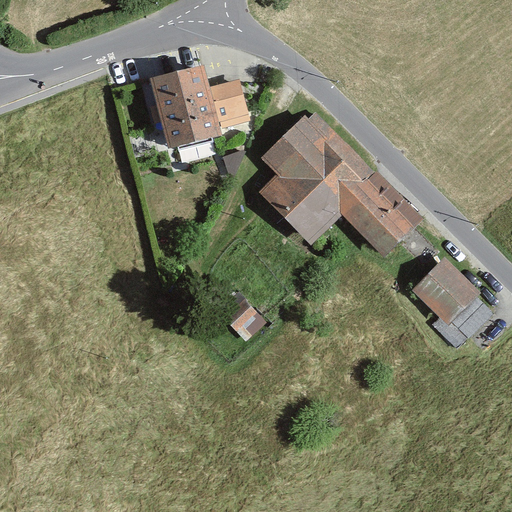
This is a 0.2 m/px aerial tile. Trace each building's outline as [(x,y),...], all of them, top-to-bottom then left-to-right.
[(206,89),(202,70),(150,82),(166,151),(218,139),(214,124),(206,89)] [(248,116),(240,81),(206,89),(214,124),(248,116)] [(256,199),(307,252),(337,223),(379,267),(417,229),(310,120),(262,167),(275,181),(256,199)] [(476,296),(444,264),(412,297),(439,322),(445,328),(476,296)] [(492,312),(476,296),(445,328),(439,322),(435,325),(457,347),(492,312)] [(265,322),(246,301),(225,320),(245,341),(265,322)]
